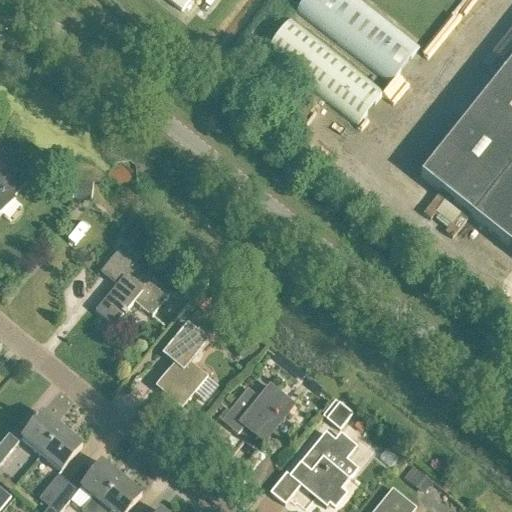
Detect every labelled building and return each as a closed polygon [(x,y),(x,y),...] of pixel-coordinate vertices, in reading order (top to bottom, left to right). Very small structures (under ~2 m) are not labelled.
[(172,0),(189,12),(198,0),(172,0)] [(358,0),(306,0),(297,12),(391,88),(421,50),(358,0)] [(292,21),(265,55),(357,129),(385,95),(292,21)] [(474,222),(511,174),(511,64),(506,72),(497,65),(488,76),(497,84),(420,180),(474,222)] [(9,172),(3,179),(0,181),(0,219),(28,188),(9,172)] [(511,253),(511,174),(474,222),(511,253)] [(92,189),(73,187),(72,205),(91,207),(92,189)] [(135,307),(142,313),(153,322),(172,298),(120,255),(105,273),(122,286),(96,317),(115,332),(135,307)] [(191,370),(210,348),(188,330),(162,361),(175,372),(157,394),(159,396),(162,392),(184,411),(194,399),(195,400),(206,409),(219,393),(207,383),(191,370)] [(242,366),(257,356),(249,345),(235,354),(242,366)] [(269,390),(258,403),(248,395),(222,428),(239,442),(247,432),(265,447),(294,411),(269,390)] [(339,436),(352,420),(335,406),(322,422),(339,436)] [(41,462),(63,435),(43,419),(21,445),(41,462)] [(60,478),(82,452),(63,435),(41,462),(60,478)] [(0,469),(18,448),(8,440),(0,449),(0,469)] [(286,481),(270,500),(284,511),(285,511),(301,492),(326,511),(328,511),(330,510),(331,511),(336,511),(345,501),(340,497),(349,487),(333,473),(339,466),(342,469),(355,454),(340,442),(335,448),(325,440),(290,484),(286,481)] [(99,511),(101,511),(122,485),(102,467),(80,494),(92,504),(85,511),(99,511)] [(432,488),(412,472),(403,483),(423,499),(432,488)] [(47,511),(48,511),(68,489),(58,481),(38,504),(47,511)] [(0,511),(7,511),(17,500),(0,485),(0,511)] [(134,511),(143,502),(122,485),(101,511),(99,511),(134,511)] [(68,489),(48,511),(64,511),(77,497),(68,489)] [(412,511),(392,495),(378,511),(412,511)]
